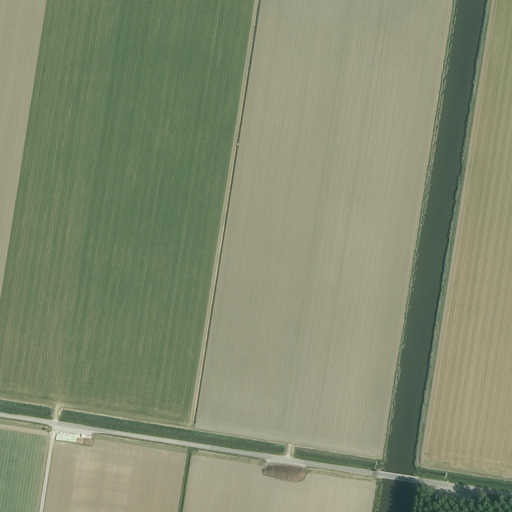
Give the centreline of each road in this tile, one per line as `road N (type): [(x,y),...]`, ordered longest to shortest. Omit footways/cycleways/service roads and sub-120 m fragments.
road 1 (track): [(255,0),(188,422),(289,441),(286,459)]
road 2 (tertiary): [(511,495),(0,416)]
